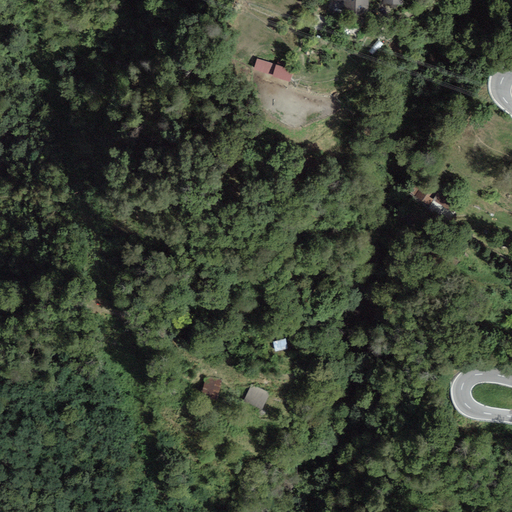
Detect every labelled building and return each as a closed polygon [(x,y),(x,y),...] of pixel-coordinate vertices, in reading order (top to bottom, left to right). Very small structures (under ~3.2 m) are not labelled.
[(326,0),(344,1),(343,12),(368,13),(368,0),(326,0)] [(273,76),(276,65),(257,59),(253,70),(273,76)] [(294,70),(276,65),(273,76),(272,77),(290,82),(294,70)] [(426,179),(415,196),(429,206),(440,189),(426,179)] [(218,381),(205,377),(200,394),(213,398),(218,381)] [(265,394),(249,387),(243,400),(259,407),(265,394)]
